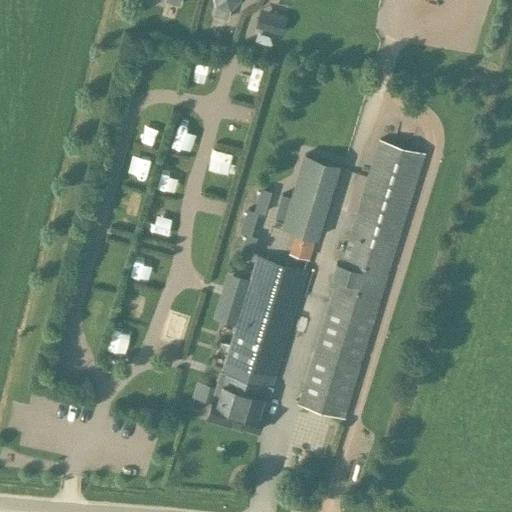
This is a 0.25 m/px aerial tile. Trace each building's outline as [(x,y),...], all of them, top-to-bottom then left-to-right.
[(215,0),(216,4),(213,14),(227,18),(230,8),(238,0),(215,0)] [(281,33),(284,22),(261,15),(258,26),(281,33)] [(263,32),(255,37),(256,40),(270,44),(273,42),(269,34),(263,32)] [(156,67),(157,58),(140,57),(139,83),(169,84),(169,68),(156,67)] [(168,140),(190,147),(195,129),(173,122),(168,140)] [(297,403),(345,418),(350,401),(425,152),(378,138),(297,403)] [(208,167),(233,173),(240,146),(215,140),(208,167)] [(340,164),(305,153),(282,226),(317,237),(340,164)] [(261,187),(254,209),(258,211),(264,212),(270,190),(261,187)] [(248,208),(241,231),(246,233),(251,234),(258,211),(254,209),(248,208)] [(246,233),(240,255),(250,258),(257,236),(251,234),(246,233)] [(227,420),(258,430),(264,409),(266,410),(307,269),(256,254),(248,278),(229,272),(215,318),(235,324),(213,394),(214,394),(207,417),(226,423),(227,420)] [(125,350),(130,330),(111,325),(106,345),(125,350)]
